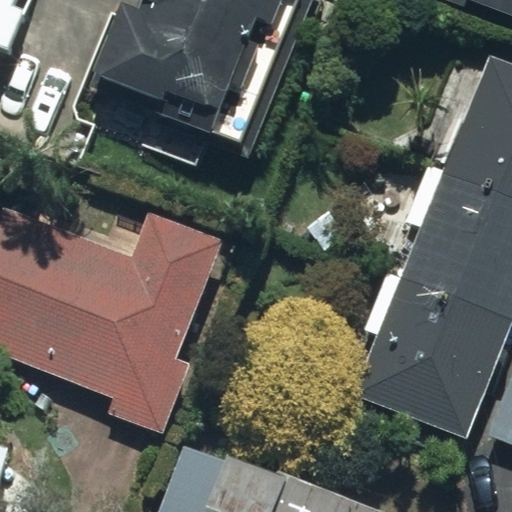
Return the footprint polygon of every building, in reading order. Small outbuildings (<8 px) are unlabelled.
[(0,0),(0,71),(8,74),(38,0),(0,0)] [(141,0),(135,17),(113,8),(70,120),(157,153),(162,139),(240,168),(299,12),(267,0),(141,0)] [(511,0),(427,0),(511,35),(511,0)] [(511,342),(511,78),(487,69),(355,408),(469,452),(471,445),(511,461),(511,360),(506,358),(511,342)] [(0,363),(103,408),(97,422),(163,449),(192,380),(176,373),(223,260),(136,223),(115,273),(0,224),(0,363)] [(326,511),(185,455),(161,511),(326,511)]
